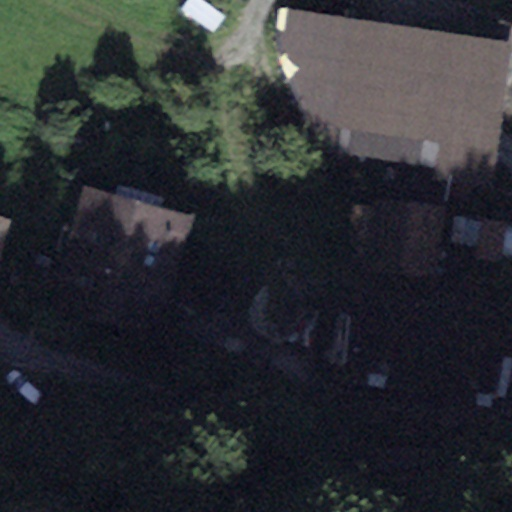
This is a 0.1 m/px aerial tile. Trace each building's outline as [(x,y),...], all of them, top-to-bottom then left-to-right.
[(511,42),(281,9),(276,47),(316,149),(432,166),(431,177),(490,186),(511,42)] [(186,222),(81,193),(50,307),(155,335),(186,222)] [(429,207),(356,199),(349,256),(423,264),(429,207)] [(0,254),(8,224),(0,222),(0,254)] [(429,302),(357,289),(341,379),(474,403),(476,392),(502,397),(511,343),(511,304),(432,290),(429,302)]
